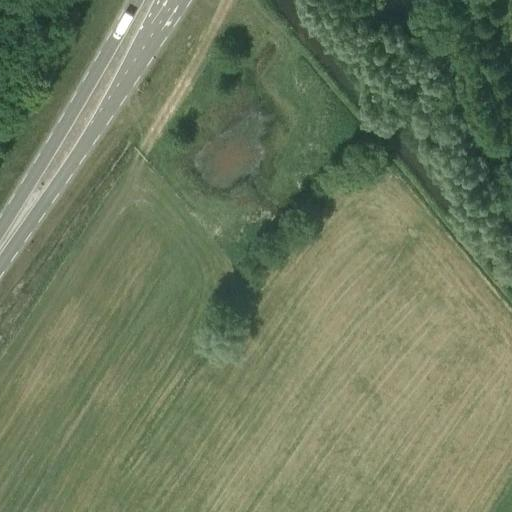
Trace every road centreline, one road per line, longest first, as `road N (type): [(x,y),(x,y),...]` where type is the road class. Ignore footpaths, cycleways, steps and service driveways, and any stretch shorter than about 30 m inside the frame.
road 1 (primary): [(73,139),(174,0)]
road 2 (primary): [(137,0),(73,139)]
road 3 (primary): [(73,139),(0,246)]
